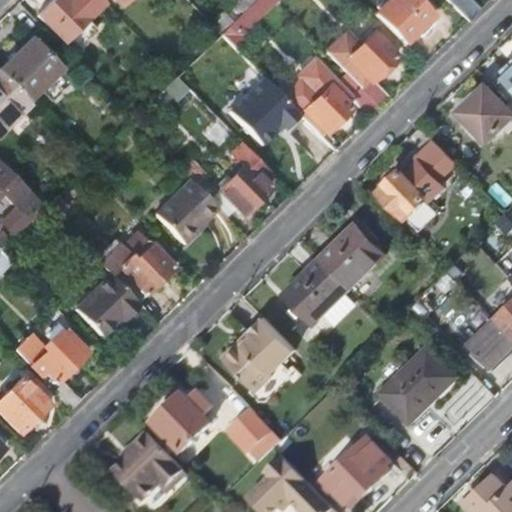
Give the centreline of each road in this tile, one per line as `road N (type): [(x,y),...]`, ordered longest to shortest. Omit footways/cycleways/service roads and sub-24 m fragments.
road 1 (unclassified): [(41,469),(511,9)]
road 2 (unclassified): [(410,511),(511,412)]
